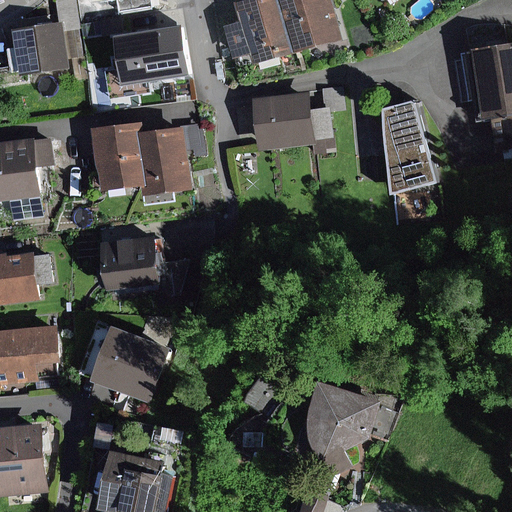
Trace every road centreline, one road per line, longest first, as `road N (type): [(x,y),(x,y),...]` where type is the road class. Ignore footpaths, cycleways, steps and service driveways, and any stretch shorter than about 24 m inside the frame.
road 1 (residential): [(194,0),(229,192)]
road 2 (residential): [(0,406),(57,399),(78,415),(72,511)]
